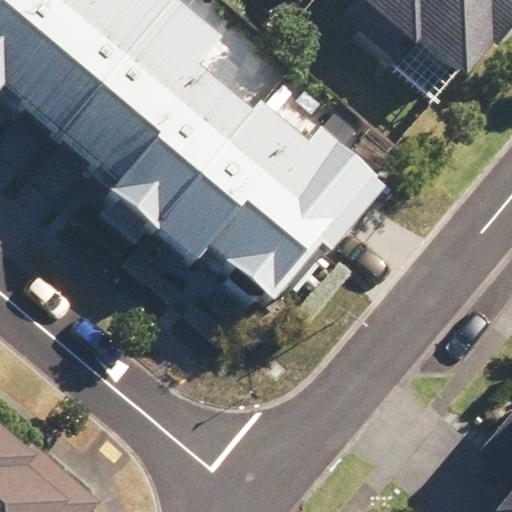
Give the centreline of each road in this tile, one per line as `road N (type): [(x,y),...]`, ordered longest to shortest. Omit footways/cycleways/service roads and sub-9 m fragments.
road 1 (residential): [(511,198),(251,505)]
road 2 (residential): [(0,293),(251,505)]
